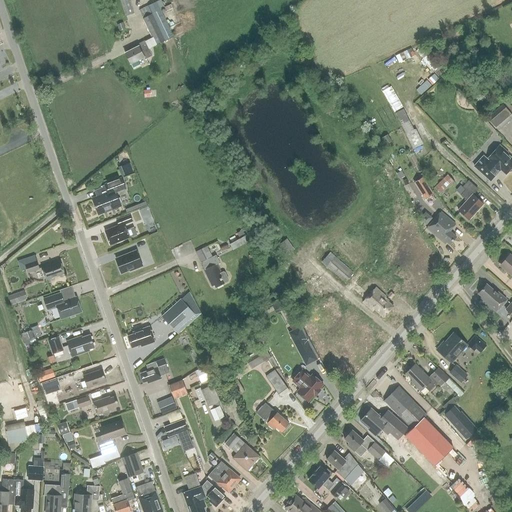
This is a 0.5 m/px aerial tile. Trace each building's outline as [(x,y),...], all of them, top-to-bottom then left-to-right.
[(120,0),(125,16),(134,13),(129,0),(120,0)] [(148,6),(140,10),(142,13),(141,13),(143,18),(153,13),(151,9),(150,9),(148,6)] [(156,45),(173,37),(160,10),(153,13),(143,18),(156,45)] [(123,22),(117,25),(119,32),(125,29),(123,22)] [(139,46),(125,53),(130,64),(131,64),(133,68),(140,65),(138,60),(144,57),(145,59),(152,55),(149,49),(146,43),(139,47),(139,46)] [(393,110),(403,107),(394,85),(385,89),(393,110)] [(498,130),(511,117),(511,115),(509,111),(506,114),(499,107),(487,117),(498,130)] [(416,129),(414,130),(403,109),(395,113),(413,148),(423,143),(416,129)] [(380,139),(384,145),(390,142),(386,135),(380,139)] [(511,158),(507,154),(508,153),(499,145),(487,159),(483,156),(474,166),(490,181),(500,170),(506,174),(508,171),(509,171),(511,171),(511,170),(511,158)] [(133,172),(130,162),(121,166),(124,175),(133,172)] [(448,175),(442,181),(436,174),(429,180),(435,187),(433,188),(440,195),(454,182),(448,175)] [(126,188),(122,178),(105,184),(108,192),(93,198),(98,214),(121,205),(116,192),(126,188)] [(423,178),(414,183),(425,200),(433,195),(423,178)] [(469,220),(483,204),(473,194),(477,189),(468,181),(463,187),(466,190),(461,195),(467,200),(458,210),(469,220)] [(438,201),(434,206),(438,210),(443,205),(438,201)] [(145,224),(155,221),(150,205),(140,208),(145,224)] [(424,222),(430,219),(425,210),(419,213),(424,222)] [(441,212),(426,228),(445,244),(446,242),(449,245),(456,237),(450,231),(455,224),(453,222),(441,212)] [(124,224),(132,221),(130,214),(116,220),(118,226),(105,231),(110,244),(116,241),(118,242),(122,241),(123,239),(128,236),(131,237),(137,235),(133,227),(126,230),(124,224)] [(59,222),(52,228),(55,231),(62,226),(59,222)] [(233,250),(254,239),(250,233),(230,244),(233,250)] [(287,238),(279,243),(287,254),(295,249),(287,238)] [(366,262),(369,265),(375,259),(353,238),(347,244),(360,257),(355,262),(361,267),(366,262)] [(216,288),(224,284),(228,282),(229,280),(225,272),(223,272),(221,272),(217,264),(220,262),(216,255),(212,257),(207,246),(196,251),(204,269),(204,270),(212,286),(214,285),(216,288)] [(142,266),(136,251),(115,259),(121,272),(129,269),(130,271),(142,266)] [(334,257),(330,253),(322,262),(326,266),(344,283),(352,274),(334,257)] [(39,269),(37,261),(35,255),(17,261),(21,271),(27,269),(28,272),(39,269)] [(506,271),(511,276),(511,258),(509,255),(500,264),(507,270),(506,271)] [(295,274),(299,277),(314,262),(310,258),(295,274)] [(46,279),(64,273),(60,261),(42,267),(46,279)] [(481,298),(496,311),(506,300),(493,288),(492,290),(486,284),(478,294),(481,297),(481,298)] [(383,317),(393,306),(384,298),(386,297),(375,287),(362,302),(373,311),(374,309),(383,317)] [(16,304),(28,300),(24,289),(12,294),(16,304)] [(61,319),(82,312),(77,296),(63,301),(60,293),(44,298),(48,310),(57,306),(61,319)] [(278,313),(289,305),(284,298),(273,305),(278,313)] [(195,315),(180,299),(161,317),(175,332),(195,315)] [(297,321),(289,325),(292,331),(300,327),(297,321)] [(37,326),(31,328),(35,338),(41,336),(37,326)] [(129,341),(132,347),(144,343),(145,345),(154,342),(149,326),(133,332),(134,334),(128,336),(129,341)] [(292,331),(303,353),(312,348),(300,327),(292,331)] [(467,345),(466,344),(453,333),(445,343),(443,341),(436,350),(451,363),(467,345)] [(88,349),(94,347),(90,335),(82,337),(81,336),(66,341),(72,356),(89,350),(88,349)] [(475,335),(466,344),(467,345),(473,351),(475,349),(479,353),(486,345),(475,335)] [(52,353),(63,350),(58,337),(48,340),(52,353)] [(251,369),(270,357),(267,352),(247,363),(251,369)] [(195,364),(197,369),(203,366),(201,361),(199,362),(197,356),(193,358),(196,363),(195,364)] [(169,372),(166,364),(157,367),(155,362),(146,365),(148,371),(140,374),(143,383),(147,381),(148,383),(161,378),(160,375),(169,372)] [(420,391),(424,386),(429,391),(437,383),(440,386),(445,382),(458,395),(460,397),(463,393),(438,368),(429,378),(415,364),(412,367),(409,367),(406,369),(407,372),(406,373),(412,380),(410,381),(420,391)] [(455,365),(449,372),(460,382),(467,375),(455,365)] [(40,381),(56,376),(53,367),(37,372),(40,381)] [(201,382),(210,378),(205,367),(195,371),(201,382)] [(242,376),(239,372),(237,368),(227,374),(232,382),(242,376)] [(302,368),(292,381),(301,388),(297,392),(309,402),(315,395),(316,396),(322,389),(320,388),(324,382),(312,373),(310,375),(302,368)] [(88,388),(106,382),(101,369),(83,376),(88,388)] [(289,390),(275,370),(266,376),(280,396),(289,390)] [(57,380),(42,385),(45,395),(61,389),(57,380)] [(187,393),(182,380),(169,385),(174,398),(187,393)] [(211,410),(219,407),(219,406),(221,405),(212,385),(201,390),(210,411),(211,410)] [(426,415),(398,386),(384,401),(412,429),(419,422),(424,417),(426,415)] [(452,398),(443,406),(446,409),(459,398),(457,395),(453,399),(452,398)] [(79,408),(90,404),(87,396),(76,400),(79,408)] [(113,407),(118,406),(115,396),(110,398),(110,397),(93,402),(97,415),(102,413),(103,414),(104,415),(106,416),(108,415),(109,414),(109,412),(109,411),(114,409),(113,407)] [(171,398),(157,403),(161,414),(175,409),(171,398)] [(281,432),(289,423),(277,413),(276,413),(265,403),(256,413),(268,423),(267,424),(273,429),(276,427),(281,432)] [(454,406),(444,414),(449,420),(465,438),(475,430),(459,412),(454,406)] [(224,417),(219,407),(211,410),(215,421),(224,417)] [(19,410),(21,418),(28,416),(26,408),(19,410)] [(409,428),(399,420),(387,410),(384,413),(382,411),(378,415),(371,409),(360,421),(369,429),(368,430),(375,436),(381,430),(387,435),(389,433),(398,440),(409,428)] [(180,410),(168,414),(171,421),(183,417),(180,410)] [(424,417),(412,429),(405,436),(434,466),(453,447),(424,417)] [(112,438),(124,434),(119,421),(100,428),(102,435),(95,438),(100,451),(115,445),(112,438)] [(181,421),(167,427),(171,435),(177,433),(178,435),(186,432),(181,421)] [(220,442),(235,425),(231,421),(216,438),(220,442)] [(28,440),(24,422),(4,426),(8,444),(28,440)] [(70,432),(66,422),(56,425),(60,435),(70,432)] [(352,430),(344,439),(349,443),(347,445),(354,451),(361,457),(367,450),(378,460),(385,452),(367,435),(363,440),(352,430)] [(37,434),(37,443),(44,443),(45,435),(37,434)] [(251,465),(258,457),(251,451),(252,450),(240,439),(234,434),(225,444),(236,453),(232,458),(247,471),(251,465)] [(193,465),(201,461),(192,438),(184,442),(193,465)] [(69,449),(75,447),(73,441),(67,443),(69,449)] [(363,472),(358,465),(357,465),(358,464),(349,453),(343,459),(334,450),(326,459),(337,469),(335,471),(351,485),(363,472)] [(15,454),(7,453),(7,463),(15,464),(15,454)] [(136,453),(121,458),(128,477),(143,472),(136,453)] [(102,455),(89,459),(93,468),(106,464),(102,455)] [(236,474),(221,461),(215,468),(216,468),(215,469),(218,472),(234,485),(240,479),(235,474),(236,474)] [(42,481),(43,466),(28,465),(27,480),(42,481)] [(350,493),(339,483),(341,482),(336,478),(332,483),(327,479),(330,476),(320,467),(318,468),(317,467),(314,471),(315,472),(308,480),(318,489),(322,484),(342,502),(350,493)] [(216,468),(215,468),(208,476),(223,488),(228,492),(234,485),(218,472),(215,469),(216,468)] [(61,473),(60,486),(45,485),(44,495),(47,495),(45,511),(59,511),(61,495),(60,495),(60,490),(68,490),(69,474),(61,473)] [(189,511),(204,511),(203,507),(205,506),(202,498),(205,497),(201,486),(200,487),(195,473),(184,478),(189,491),(183,493),(188,506),(187,506),(189,511)] [(14,500),(15,479),(2,479),(1,491),(0,491),(0,511),(6,511),(8,499),(14,500)] [(99,486),(97,486),(97,479),(92,479),(92,485),(87,485),(86,496),(75,495),(74,509),(73,509),(73,511),(74,511),(73,511),(89,511),(90,498),(98,499),(99,486)] [(127,501),(134,499),(129,484),(128,484),(126,479),(118,482),(123,495),(111,499),(113,505),(115,511),(128,511),(130,511),(127,501)] [(145,484),(135,487),(137,492),(141,505),(140,506),(142,511),(143,511),(162,511),(153,486),(151,482),(145,484)] [(216,506),(225,496),(215,487),(214,489),(208,484),(204,489),(209,493),(207,496),(210,499),(209,500),(216,506)] [(32,509),(33,490),(20,489),(20,496),(15,496),(15,505),(19,505),(19,508),(21,508),(20,511),(30,511),(31,508),(32,509)] [(320,511),(305,499),(303,501),(295,495),(284,507),(290,511),(320,511)] [(392,496),(388,500),(392,504),(396,501),(392,496)] [(395,511),(384,498),(378,503),(385,511),(395,511)] [(416,500),(406,509),(409,511),(416,511),(423,506),(416,500)]
